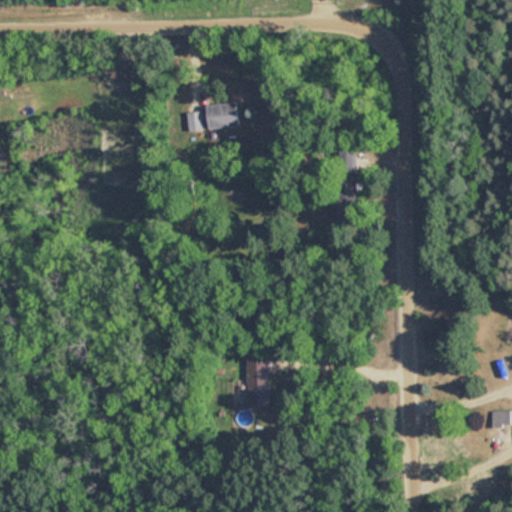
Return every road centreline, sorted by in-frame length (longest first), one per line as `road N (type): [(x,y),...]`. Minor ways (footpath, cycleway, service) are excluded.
road 1 (residential): [(416,511),(406,74),(382,40)]
road 2 (residential): [(382,40),(341,30),(0,37)]
